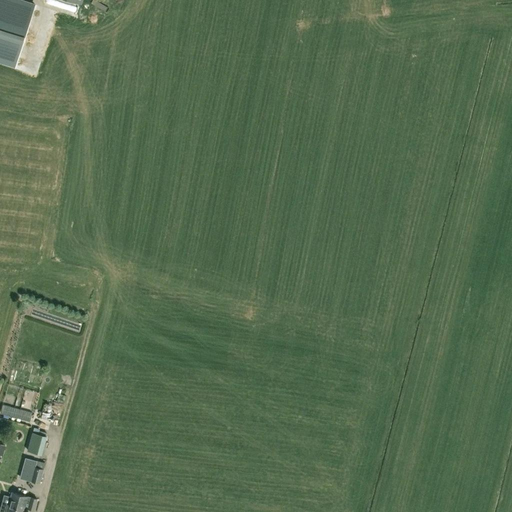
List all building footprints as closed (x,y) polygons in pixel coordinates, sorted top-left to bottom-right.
[(0,0),(0,61),(15,67),(37,4),(25,0),(0,0)] [(29,421),(31,412),(2,404),(0,413),(29,421)] [(32,423),(42,426),(44,420),(33,417),(32,423)] [(31,429),(25,452),(36,455),(42,432),(31,429)] [(40,483),(44,469),(36,466),(37,460),(26,457),(20,478),(40,483)] [(14,471),(3,473),(5,486),(17,484),(14,471)] [(12,492),(11,496),(4,494),(0,509),(0,511),(3,511),(23,511),(28,496),(12,492)]
